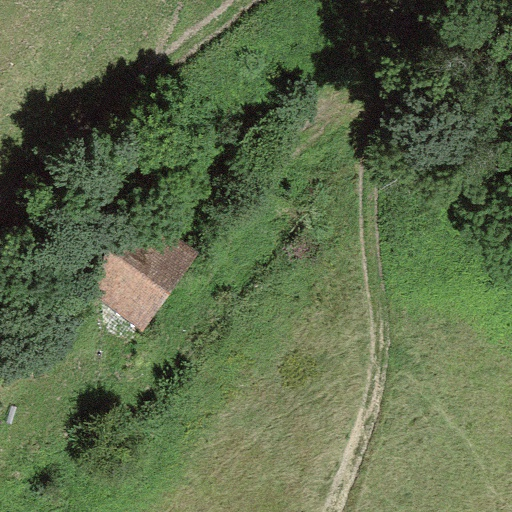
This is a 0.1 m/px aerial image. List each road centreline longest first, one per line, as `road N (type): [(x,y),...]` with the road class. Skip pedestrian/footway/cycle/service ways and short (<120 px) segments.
road 1 (track): [(400,0),(407,21),(380,101),(368,185),(382,332),(378,373),(334,511)]
road 2 (track): [(0,204),(242,0)]
